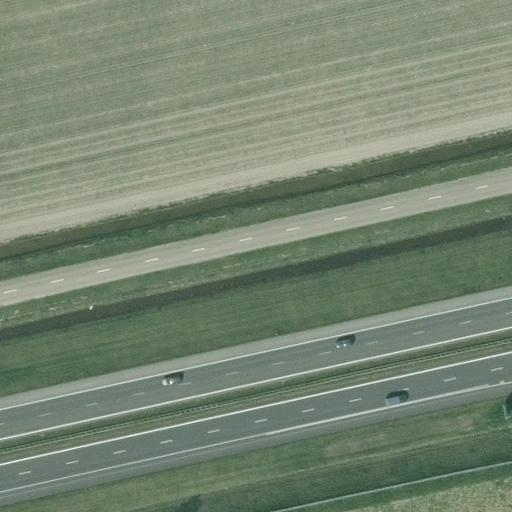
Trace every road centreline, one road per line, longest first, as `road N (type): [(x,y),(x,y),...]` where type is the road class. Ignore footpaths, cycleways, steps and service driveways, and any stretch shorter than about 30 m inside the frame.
road 1 (motorway): [(511,312),(0,426)]
road 2 (motorway): [(0,480),(511,367)]
road 3 (secondary): [(0,293),(511,181)]
